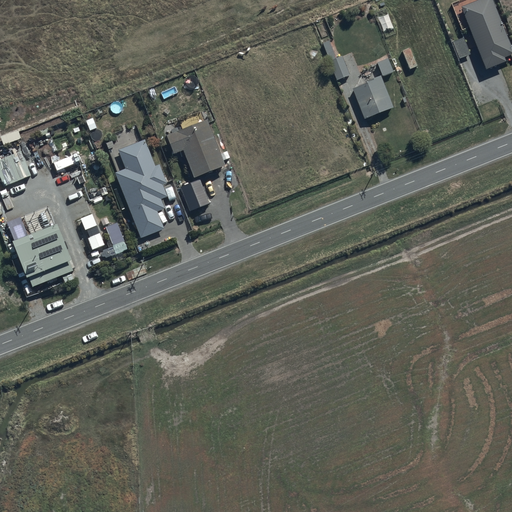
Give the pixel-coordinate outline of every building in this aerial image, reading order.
[(511,52),(511,50),(490,0),(475,0),(459,7),(485,68),(504,60),(503,57),(511,52)] [(322,44),(336,79),(348,74),(341,56),(336,58),(329,41),(322,44)] [(387,58),(376,62),(382,75),(392,71),(387,58)] [(351,87),(363,118),(392,106),(379,75),(364,81),(364,82),(351,87)] [(180,129),(164,135),(172,153),(181,149),(193,177),(224,164),(205,119),(203,120),(199,111),(176,120),(180,129)] [(124,168),(113,172),(139,238),(163,228),(157,211),(164,208),(160,199),(166,197),(162,185),(166,183),(159,164),(154,165),(145,143),(143,144),(141,140),(117,149),(124,168)] [(20,150),(0,158),(0,181),(2,186),(30,175),(20,150)] [(91,212),(79,218),(92,249),(104,244),(91,212)] [(60,275),(63,282),(72,278),(69,270),(71,269),(67,260),(69,259),(54,224),(41,229),(37,218),(23,224),(27,235),(10,241),(24,277),(28,275),(32,286),(60,275)]
